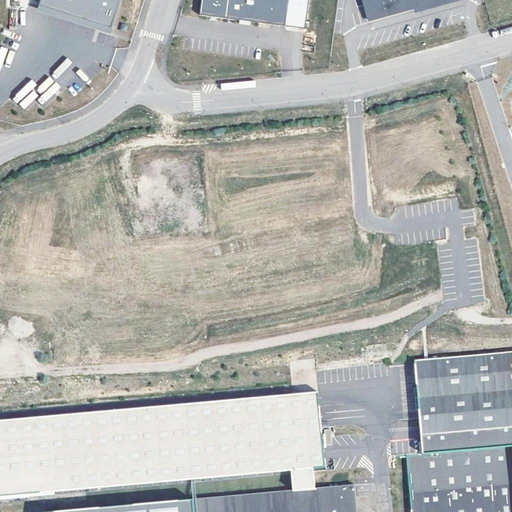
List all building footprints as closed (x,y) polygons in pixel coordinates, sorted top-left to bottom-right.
[(112,29),(121,0),(41,0),(39,6),(112,29)] [(290,0),(203,0),(201,16),(287,27),(290,0)] [(366,0),(372,19),(441,0),(366,0)] [(511,351),(414,360),(423,454),(511,445),(511,351)] [(319,392),(0,420),(0,478),(324,450),(319,392)] [(511,511),(511,445),(423,454),(407,456),(412,511),(511,511)] [(324,450),(0,478),(0,495),(292,470),(314,468),(325,467),(324,450)] [(314,468),(292,470),(294,490),(316,487),(314,468)] [(358,511),(356,484),(316,487),(294,490),(61,511),(358,511)]
